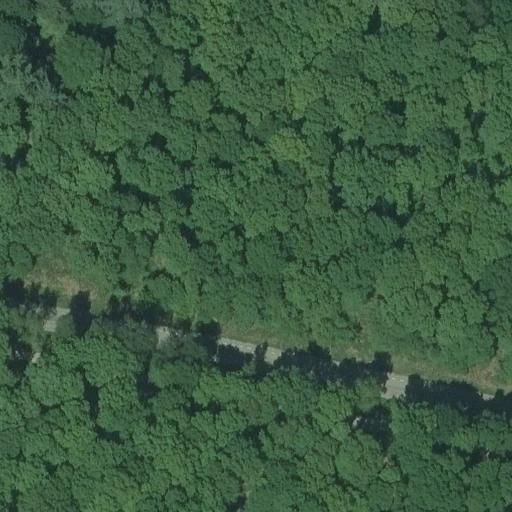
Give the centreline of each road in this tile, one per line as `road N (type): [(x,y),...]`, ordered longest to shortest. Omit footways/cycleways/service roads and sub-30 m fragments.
road 1 (tertiary): [(0,309),(511,413)]
road 2 (unknown): [(511,71),(448,44),(386,0)]
